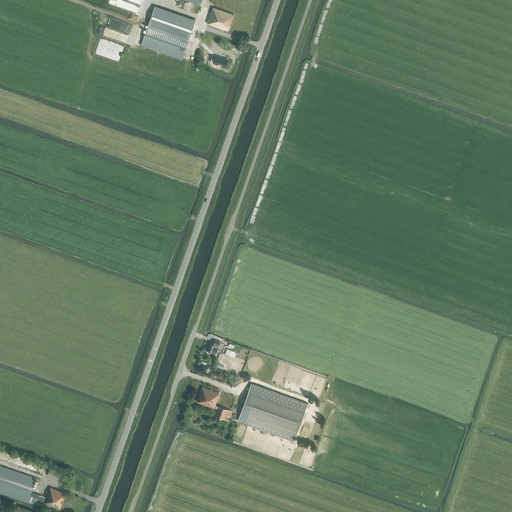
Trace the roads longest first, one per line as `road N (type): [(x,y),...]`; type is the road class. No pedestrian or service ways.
road 1 (tertiary): [(97,511),(276,0)]
road 2 (unclassified): [(132,511),(310,0)]
